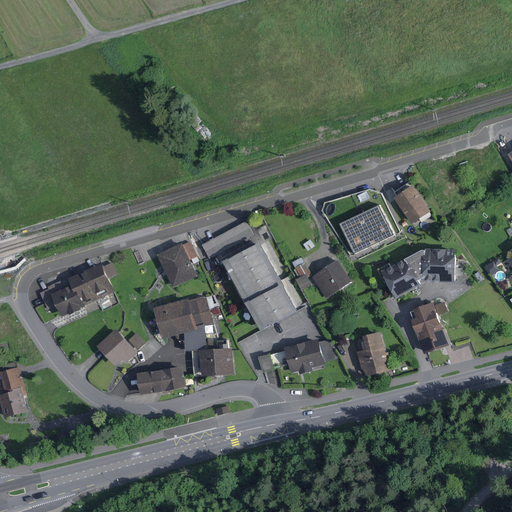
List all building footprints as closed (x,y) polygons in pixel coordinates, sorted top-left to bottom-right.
[(397,196),(394,198),(400,206),(398,207),(404,216),(406,215),(412,225),(420,220),(423,225),(434,218),(430,213),(431,212),(413,185),(412,187),(409,183),(394,192),(397,196)] [(379,199),(374,187),(361,193),(366,205),(379,199)] [(402,234),(390,209),(355,226),(364,247),(372,243),(374,247),(402,234)] [(202,245),(210,259),(254,236),(247,221),(202,245)] [(315,247),(311,240),(303,244),(308,251),(315,247)] [(200,262),(191,242),(183,245),(182,243),(158,255),(173,288),(198,276),(193,265),(200,262)] [(260,242),(224,262),(248,306),(243,309),(246,316),(252,313),(261,331),(274,324),(298,311),(260,242)] [(456,262),(457,250),(426,249),(426,251),(422,250),(392,267),(390,264),(378,270),(385,283),(387,282),(393,293),(392,294),(395,300),(427,282),(455,283),(456,279),(462,279),(462,271),(465,271),(466,262),(456,262)] [(312,285),(308,277),(312,275),(302,257),(293,262),(301,277),(296,280),(302,291),(312,285)] [(338,261),(312,278),(326,299),(352,282),(338,261)] [(498,269),(494,262),(485,267),(489,274),(498,269)] [(48,309),(56,305),(62,318),(70,314),(70,315),(82,310),(81,309),(86,307),(86,306),(116,292),(110,279),(118,275),(113,263),(104,267),(102,264),(71,278),(70,277),(48,287),(49,289),(40,293),(48,309)] [(479,272),(474,275),(478,282),(484,279),(479,272)] [(188,299),(154,309),(163,339),(185,333),(186,351),(200,350),(207,350),(206,327),(214,325),(210,311),(220,307),(220,306),(215,295),(206,297),(206,296),(189,301),(188,299)] [(450,346),(434,302),(414,310),(415,311),(411,312),(414,319),(412,320),(425,355),(450,346)] [(444,303),(436,306),(440,315),(448,312),(444,303)] [(138,353),(117,329),(97,347),(107,357),(116,367),(123,360),(127,364),(138,353)] [(137,333),(129,340),(138,351),(146,343),(137,333)] [(386,353),(381,333),(364,337),(365,339),(358,341),(361,352),(358,352),(362,370),(365,370),(366,377),(391,371),(388,361),(389,361),(391,360),(389,352),(386,353)] [(320,342),(319,340),(285,348),(291,374),(299,372),(300,375),(302,374),(313,371),(313,368),(326,365),(325,362),(338,359),(329,340),(320,342)] [(207,350),(200,350),(201,360),(197,360),(198,369),(202,368),(202,377),(235,375),(233,348),(228,348),(228,344),(220,345),(220,349),(207,350)] [(274,369),(270,354),(259,357),(263,372),(266,371),(274,369)] [(3,372),(0,372),(6,394),(0,395),(0,400),(5,419),(28,413),(24,396),(28,395),(20,367),(18,368),(16,361),(1,365),(3,372)] [(183,367),(138,374),(141,395),(163,392),(163,394),(169,393),(169,391),(186,388),(183,367)] [(229,406),(216,409),(218,416),(231,413),(229,406)]
